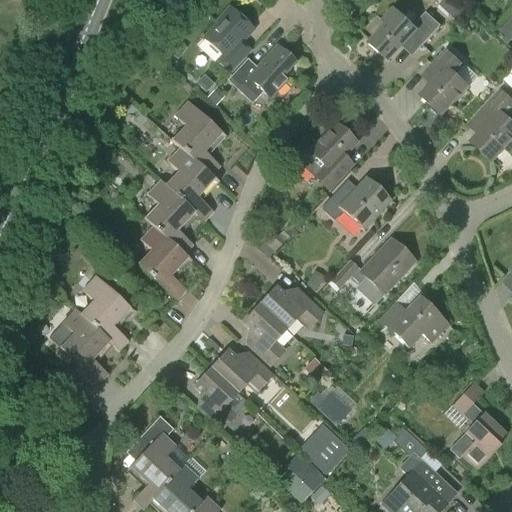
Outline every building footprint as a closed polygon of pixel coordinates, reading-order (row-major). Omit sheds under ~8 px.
[(450,17),(458,24),(468,13),(461,6),(450,17)] [(239,44),(251,32),(229,11),(201,40),(220,58),(215,63),(227,74),(248,53),(239,44)] [(386,26),(368,46),(389,64),(409,41),(420,51),(440,28),(430,18),(416,32),(393,11),(382,23),(386,26)] [(226,83),(249,104),(260,93),(268,101),(285,83),(280,79),(293,65),(274,47),(271,50),(264,43),(246,62),(245,61),(226,83)] [(420,97),(441,117),(468,89),(455,77),(463,68),(447,52),(428,71),(437,79),(420,97)] [(511,70),(502,82),(511,91),(511,89),(511,70)] [(196,84),(205,93),(212,86),(203,77),(196,84)] [(206,99),(215,107),(224,97),(215,89),(206,99)] [(489,124),(470,144),(492,164),(506,148),(511,153),(511,126),(508,123),(511,118),(511,103),(500,93),(480,115),(489,124)] [(169,142),(178,150),(210,179),(219,169),(207,158),(224,139),(186,104),(172,118),(183,128),(169,142)] [(300,169),(318,185),(319,184),(328,192),(345,173),(336,164),(354,144),(335,127),(309,156),(310,157),(300,169)] [(217,185),(210,179),(178,150),(165,164),(177,175),(164,188),(196,220),(202,226),(212,216),(200,204),(217,185)] [(362,233),(390,203),(366,181),(338,210),(329,201),(319,211),(332,223),(341,214),(362,233)] [(180,236),(196,220),(164,188),(158,183),(145,197),(156,207),(143,221),(151,229),(183,257),(192,247),(180,236)] [(190,263),(183,257),(151,229),(138,242),(149,252),(135,267),(175,304),(186,293),(173,282),(190,263)] [(273,234),(263,245),(274,255),(286,242),(279,236),(277,238),(273,234)] [(355,291),(373,308),(414,264),(391,242),(360,274),(349,264),(330,284),(339,292),(350,280),(358,287),(355,291)] [(97,257),(92,262),(99,269),(104,265),(97,257)] [(305,288),(315,293),(323,280),(314,274),(305,288)] [(79,317),(109,344),(108,345),(118,355),(128,344),(116,332),(132,314),(94,278),(80,293),(92,303),(79,317)] [(275,290),(258,308),(284,333),(295,321),(307,332),(321,316),(295,292),(287,301),(275,290)] [(426,342),(429,346),(446,328),(417,300),(402,315),(394,307),(378,324),(407,351),(420,337),(426,342)] [(267,351),(284,333),(258,308),(241,326),(253,337),(244,346),(268,369),(277,360),(267,351)] [(92,363),(108,345),(109,344),(79,317),(74,312),(60,327),(71,337),(58,351),(73,364),(58,380),(83,403),(107,377),(92,363)] [(209,371),(236,396),(246,385),(256,394),(262,387),(271,378),(247,356),(238,365),(226,354),(209,371)] [(313,360),(305,368),(316,379),(324,371),(313,360)] [(246,405),(236,396),(209,371),(193,389),(205,400),(196,410),(220,432),(228,423),(246,405)] [(472,386),(450,408),(452,409),(471,426),(464,435),(471,442),(458,456),(474,473),(489,457),(486,454),(503,436),(471,405),(481,395),(472,386)] [(350,414),(330,395),(324,401),(316,394),(307,404),(335,430),(350,414)] [(140,511),(142,511),(150,503),(177,473),(165,462),(176,450),(161,436),(168,429),(167,427),(169,425),(162,418),(159,421),(158,420),(135,445),(143,453),(124,474),(142,491),(131,503),(140,511)] [(345,446),(352,452),(367,437),(360,430),(345,446)] [(439,511),(454,496),(418,462),(426,454),(402,432),(391,444),(408,461),(402,467),(402,472),(409,478),(383,505),(389,511),(439,511)] [(332,458),(337,463),(347,452),(342,447),(332,458)] [(296,456),(273,480),(301,508),(324,484),(296,456)] [(183,467),(177,473),(150,503),(160,511),(192,511),(200,504),(186,491),(197,480),(183,467)] [(310,499),(318,507),(329,495),(321,488),(310,499)] [(205,499),(200,504),(192,511),(219,511),(205,499)]
